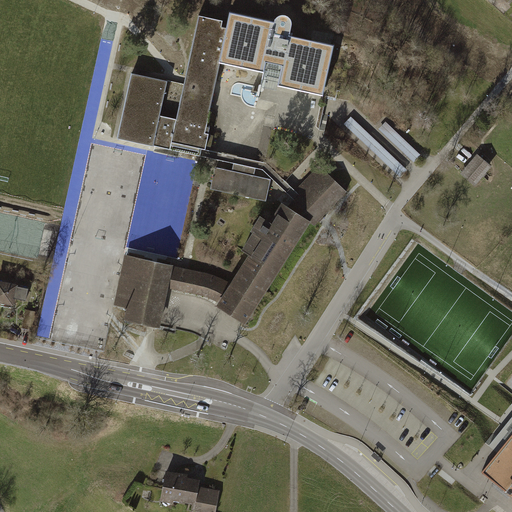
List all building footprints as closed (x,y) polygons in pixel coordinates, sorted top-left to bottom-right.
[(198,158),(200,151),(216,69),(259,78),(261,69),(276,71),(272,90),(318,99),(327,53),(283,45),(287,27),(226,15),(224,26),(195,20),(181,88),(129,78),(116,141),(198,158)] [(401,177),(408,169),(352,117),(344,125),(401,177)] [(415,163),(422,155),(387,121),(380,128),(415,163)] [(288,198),(277,207),(305,225),(312,228),(344,195),(319,172),(294,194),(266,164),(200,151),(198,158),(232,166),(253,170),(260,171),(288,198)] [(475,187),(492,168),(477,155),(460,174),(475,187)] [(251,179),(253,170),(232,166),(230,173),(216,171),(212,191),(265,201),(268,182),(251,179)] [(243,327),(305,225),(277,207),(228,287),(218,303),(214,310),(243,327)] [(127,258),(112,317),(159,328),(169,288),(173,269),(127,258)] [(202,299),(218,303),(228,287),(210,277),(173,269),(169,288),(202,299)] [(0,285),(0,308),(8,310),(12,287),(0,285)] [(511,430),(480,471),(511,495),(511,430)] [(185,477),(162,475),(160,502),(190,505),(189,511),(190,511),(214,511),(216,493),(197,492),(197,483),(185,482),(185,477)]
